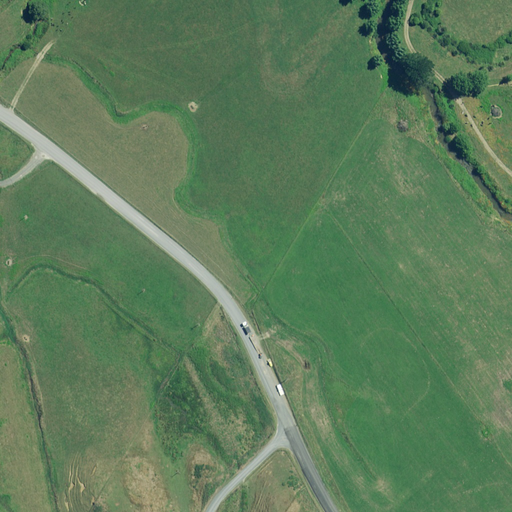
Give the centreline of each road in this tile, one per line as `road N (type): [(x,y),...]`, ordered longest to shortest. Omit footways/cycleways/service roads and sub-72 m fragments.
road 1 (unclassified): [(0,117),(215,282),(261,354),(287,431)]
road 2 (track): [(412,0),(408,35),(511,173)]
